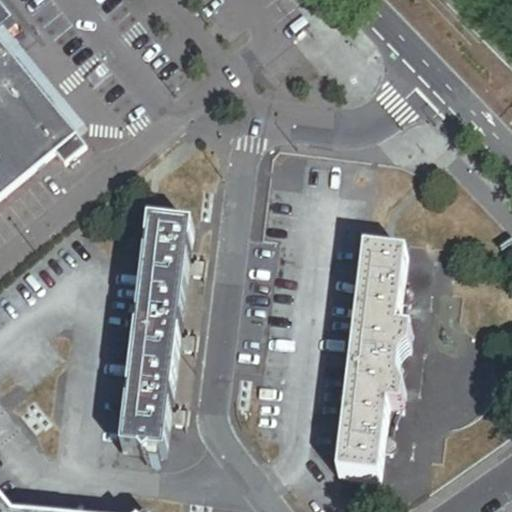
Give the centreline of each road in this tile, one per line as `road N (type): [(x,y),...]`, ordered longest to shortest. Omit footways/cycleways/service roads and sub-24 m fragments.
road 1 (residential): [(269,117),(241,176),(213,413),(221,441),(273,511)]
road 2 (residential): [(269,117),(363,128),(433,73)]
road 3 (residential): [(168,0),(269,117)]
